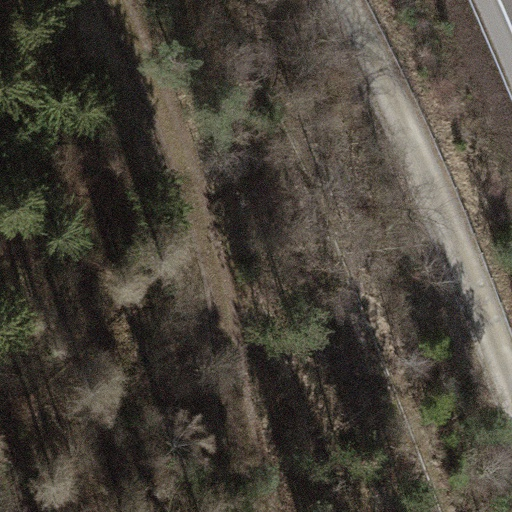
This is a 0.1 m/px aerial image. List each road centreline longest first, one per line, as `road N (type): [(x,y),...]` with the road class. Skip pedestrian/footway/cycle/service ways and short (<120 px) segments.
road 1 (track): [(120,0),(207,229),(245,442),(267,511)]
road 2 (track): [(345,0),(406,121),(511,385)]
